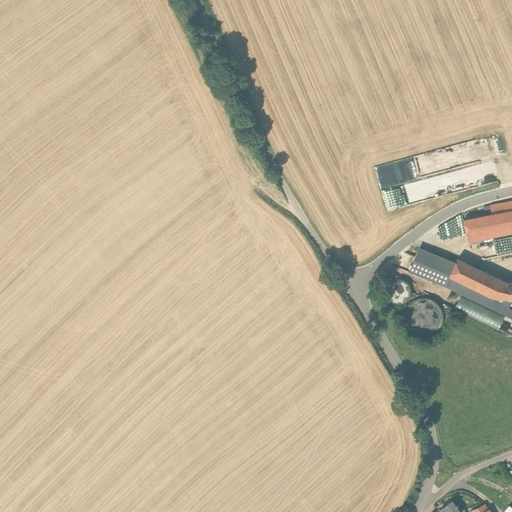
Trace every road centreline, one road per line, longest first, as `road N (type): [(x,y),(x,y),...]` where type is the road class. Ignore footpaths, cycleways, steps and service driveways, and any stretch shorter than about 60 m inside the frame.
road 1 (unclassified): [(351,287),(280,181),(195,0)]
road 2 (tertiary): [(418,509),(432,466),(427,423),(351,287)]
road 3 (tertiary): [(351,287),(438,217),(511,190)]
